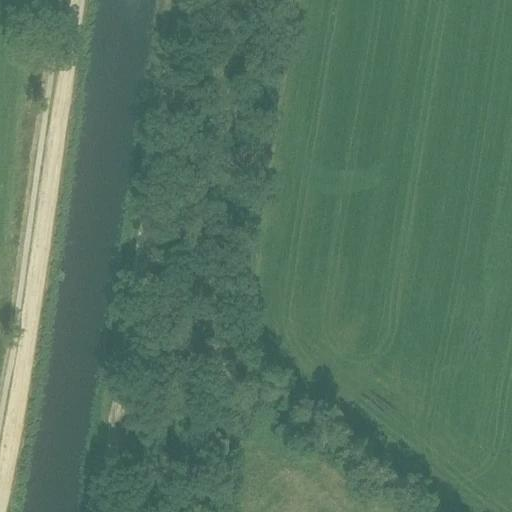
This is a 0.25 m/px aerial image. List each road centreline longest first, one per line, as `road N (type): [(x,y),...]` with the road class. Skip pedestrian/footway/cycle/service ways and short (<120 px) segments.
road 1 (track): [(93,511),(171,0)]
road 2 (track): [(76,0),(0,499)]
